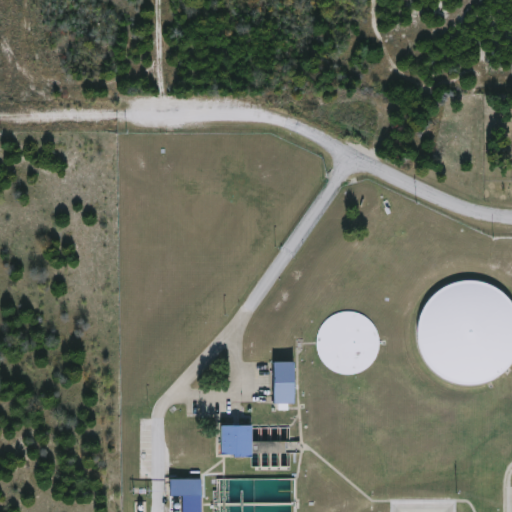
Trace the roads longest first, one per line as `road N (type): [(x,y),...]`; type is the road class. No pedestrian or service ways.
road 1 (residential): [(153,511),(157,409),(273,274),(353,155)]
road 2 (tertiary): [(118,113),(262,113),(455,203),(511,214)]
